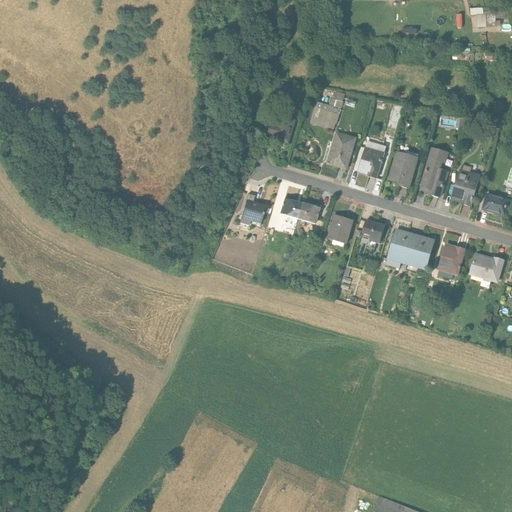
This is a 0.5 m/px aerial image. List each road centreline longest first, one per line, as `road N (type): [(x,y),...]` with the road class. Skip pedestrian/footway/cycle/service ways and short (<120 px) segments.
road 1 (track): [(42,217),(173,279),(342,314),(511,370)]
road 2 (residential): [(266,168),(511,240)]
